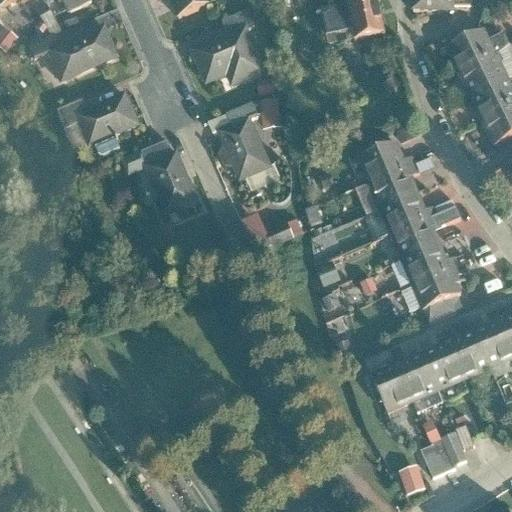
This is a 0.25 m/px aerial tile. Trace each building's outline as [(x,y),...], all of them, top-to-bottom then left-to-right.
[(0,0),(0,10),(20,0),(0,0)] [(96,3),(94,0),(68,0),(64,2),(69,15),(96,3)] [(211,0),(172,0),(181,19),(214,5),(211,0)] [(375,0),(345,0),(347,6),(321,13),(327,39),(352,33),(354,45),(383,39),(375,0)] [(413,0),(413,17),(414,17),(453,19),(452,12),(470,12),(470,0),(413,0)] [(224,24),(231,39),(249,32),(258,28),(249,13),(224,24)] [(48,56),(61,86),(121,61),(107,28),(60,48),(47,54),(48,56)] [(1,30),(0,32),(0,52),(5,56),(16,41),(1,30)] [(231,39),(194,55),(208,88),(228,79),(234,91),(269,76),(249,32),(231,39)] [(47,54),(60,48),(56,38),(28,49),(34,62),(48,56),(47,54)] [(450,57),(461,80),(501,62),(490,39),(450,57)] [(461,80),(471,102),(511,84),(501,62),(461,80)] [(471,102),(482,127),(511,113),(511,86),(511,84),(471,102)] [(88,113),(76,118),(80,125),(90,150),(141,129),(128,97),(88,113)] [(283,101),(263,102),(264,130),(284,129),(283,101)] [(76,118),(88,113),(83,103),(57,114),(65,132),(80,125),(76,118)] [(230,117),(235,127),(253,120),(261,116),(255,105),(230,117)] [(511,113),(482,127),(492,150),(511,141),(511,113)] [(274,171),(253,120),(235,127),(221,134),(242,184),(274,171)] [(130,180),(148,173),(146,169),(175,157),(169,144),(124,163),(130,180)] [(358,166),(369,192),(408,175),(397,149),(358,166)] [(201,208),(179,155),(175,157),(146,169),(148,173),(168,222),(201,208)] [(369,192),(379,215),(418,197),(408,175),(369,192)] [(379,215),(390,240),(429,223),(418,197),(379,215)] [(325,207),(309,212),(315,230),(331,225),(325,207)] [(429,223),(390,240),(403,269),(442,252),(429,223)] [(287,227),(249,242),(256,259),(294,243),(287,227)] [(442,252),(403,269),(413,294),(453,277),(442,252)] [(333,265),(316,271),(323,290),(340,284),(333,265)] [(453,277),(413,294),(423,317),(463,300),(453,277)] [(329,313),(341,307),(336,296),(324,301),(329,313)] [(511,319),(500,324),(511,352),(511,319)] [(474,335),(491,375),(511,365),(511,352),(500,324),(474,335)] [(448,347),(465,386),(491,375),(474,335),(448,347)] [(422,358),(439,397),(465,386),(448,347),(422,358)] [(422,358),(396,369),(413,408),(439,397),(422,358)] [(390,418),(413,408),(396,369),(373,379),(390,418)] [(466,453),(476,449),(469,429),(440,440),(436,429),(426,433),(433,450),(423,454),(433,480),(471,465),(466,453)] [(399,474),(407,498),(427,492),(419,468),(399,474)]
